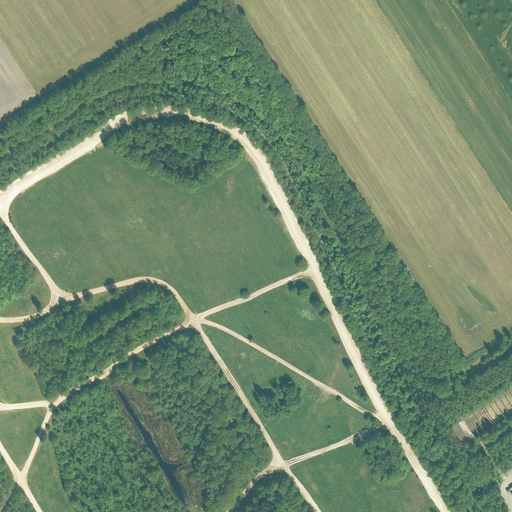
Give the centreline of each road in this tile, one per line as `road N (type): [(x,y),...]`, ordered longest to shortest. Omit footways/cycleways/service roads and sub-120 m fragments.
road 1 (track): [(0,198),(132,115),(178,111),(230,129),(271,178),(391,422)]
road 2 (track): [(0,319),(34,316),(68,297),(138,279),(165,285),(318,511)]
road 3 (track): [(0,507),(52,402),(202,314),(316,268)]
road 4 (track): [(193,319),(233,333),(391,422)]
road 5 (track): [(230,511),(272,467),(391,422)]
